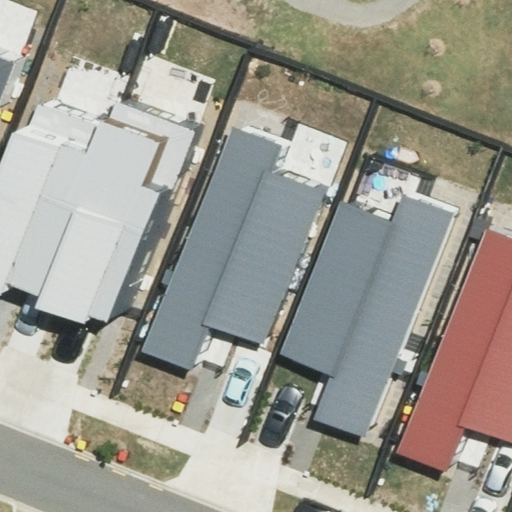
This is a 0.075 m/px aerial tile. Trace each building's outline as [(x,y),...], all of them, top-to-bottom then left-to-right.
[(0,51),(0,113),(22,60),(0,51)] [(66,268),(136,102),(121,96),(109,125),(48,101),(0,218),(0,251),(26,262),(30,253),(66,268)] [(136,102),(66,268),(129,293),(197,127),(136,102)] [(244,112),(158,332),(205,351),(222,308),(276,329),(336,176),(282,156),(292,130),(244,112)] [(336,396),(383,415),(470,194),(422,176),(412,201),(359,180),(299,333),(353,353),(336,396)] [(511,215),(495,209),(409,429),(457,448),(474,405),(511,419),(511,215)]
